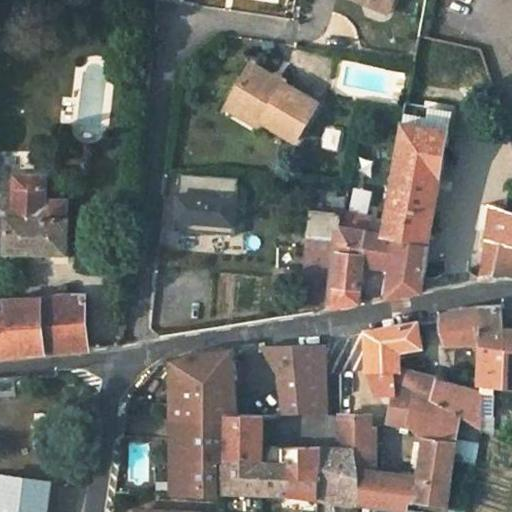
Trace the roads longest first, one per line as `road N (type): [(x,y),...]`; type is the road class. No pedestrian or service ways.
road 1 (residential): [(511,292),(168,343),(133,359)]
road 2 (residential): [(133,359),(110,394),(94,511)]
road 3 (residential): [(0,368),(133,359)]
